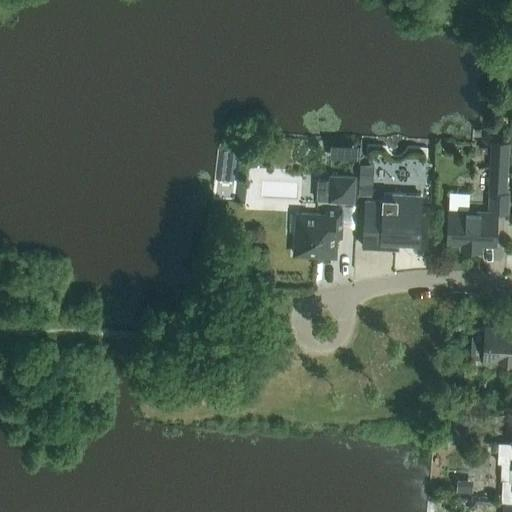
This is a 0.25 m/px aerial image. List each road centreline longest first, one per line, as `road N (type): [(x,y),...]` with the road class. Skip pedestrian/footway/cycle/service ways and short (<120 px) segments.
road 1 (residential): [(366,287),(302,308),(302,334),(330,341),(360,290)]
road 2 (residential): [(511,287),(447,280),(366,287)]
